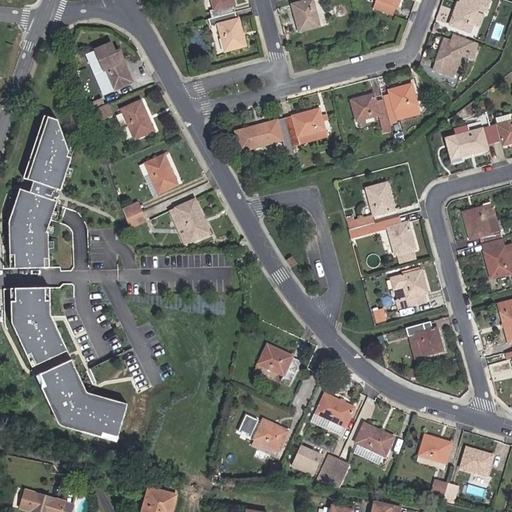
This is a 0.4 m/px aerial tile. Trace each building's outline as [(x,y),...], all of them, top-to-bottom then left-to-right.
[(210,11),(211,18),(234,11),(232,4),(233,3),(232,0),(211,0),(214,10),(210,11)] [(305,0),(305,1),(292,5),(299,32),(319,26),(312,0),(305,0)] [(399,0),(377,0),(374,9),(393,16),(399,0)] [(459,0),(450,25),(469,32),(472,25),(476,13),(477,10),(486,13),(491,1),(489,0),(459,0)] [(238,19),(236,19),(234,11),(211,18),(208,18),(210,26),(218,24),(225,50),(245,45),(238,19)] [(479,27),(483,16),(476,13),(472,25),(479,27)] [(464,46),(475,51),(478,43),(459,36),(456,44),(445,40),(437,62),(438,62),(434,71),(452,77),(455,69),(456,69),(464,46)] [(116,54),(111,44),(96,50),(113,90),(133,82),(120,52),(116,54)] [(388,90),(389,94),(382,96),(383,100),(384,104),(390,126),(397,124),(396,119),(393,111),(416,104),(411,84),(388,90)] [(378,115),(382,133),(391,131),(390,126),(384,104),(376,106),(375,102),(373,94),(350,100),(355,120),(378,115)] [(105,105),(102,98),(87,104),(90,112),(105,105)] [(154,131),(141,101),(122,109),(135,139),(154,131)] [(113,115),(108,104),(105,105),(90,112),(93,123),(99,121),(113,115)] [(396,119),(418,113),(416,104),(393,111),(396,119)] [(324,129),(319,109),(284,118),(292,146),(299,144),(297,136),(324,129)] [(495,118),(497,125),(490,127),(494,143),(501,141),(502,145),(511,142),(511,120),(511,121),(509,115),(495,118)] [(46,232),(57,202),(53,201),(54,198),(57,198),(57,196),(57,194),(56,193),(57,190),(60,191),(71,158),(67,157),(68,152),(57,121),(44,116),(23,179),(33,182),(29,193),(20,190),(9,222),(10,255),(15,255),(15,269),(44,268),(44,254),(48,254),(48,232),(46,232)] [(292,146),(284,118),(236,132),(241,151),(282,140),(286,155),(294,153),(292,146)] [(96,131),(103,129),(99,121),(93,123),(96,131)] [(485,145),(494,143),(490,127),(481,129),(479,123),(453,130),(460,156),(486,149),(485,145)] [(299,144),(326,137),(324,129),(297,136),(299,144)] [(436,145),(434,136),(427,138),(429,147),(436,145)] [(387,142),(390,150),(396,148),(394,140),(387,142)] [(164,155),(145,163),(150,174),(158,193),(177,184),(164,155)] [(144,176),(153,195),(158,193),(150,174),(144,176)] [(394,210),(387,183),(366,188),(373,215),(394,210)] [(210,233),(195,199),(175,208),(190,242),(210,233)] [(142,211),(138,202),(122,209),(125,219),(142,211)] [(469,239),(479,236),(481,244),(502,238),(493,204),(462,212),(469,239)] [(184,244),(190,242),(175,208),(169,211),(184,244)] [(129,229),(147,221),(142,211),(125,219),(129,229)] [(374,223),(372,215),(354,220),(347,222),(349,230),(366,225),(374,223)] [(402,224),(400,216),(394,218),(396,225),(402,224)] [(396,225),(394,218),(374,223),(366,225),(349,230),(351,238),(368,234),(388,229),(395,254),(415,248),(408,222),(402,224),(396,225)] [(490,278),(511,272),(502,238),(481,244),(490,278)] [(290,267),(295,264),(291,257),(286,260),(290,267)] [(419,303),(417,295),(423,293),(426,292),(420,270),(391,278),(400,309),(419,303)] [(45,288),(15,289),(16,303),(12,303),(13,325),(33,367),(68,352),(50,315),(50,301),(45,302),(45,288)] [(419,303),(425,302),(423,293),(417,295),(419,303)] [(508,343),(511,342),(511,343),(511,298),(498,303),(500,312),(508,343)] [(386,323),(382,310),(372,312),(375,325),(386,323)] [(425,331),(422,323),(406,328),(410,342),(416,340),(421,357),(443,350),(436,327),(425,331)] [(410,342),(415,358),(421,357),(416,340),(410,342)] [(301,361),(268,345),(259,363),(283,375),(281,380),(289,384),(301,361)] [(127,404),(89,394),(72,360),(41,376),(47,388),(43,390),(62,426),(104,438),(105,434),(118,437),(127,404)] [(47,388),(41,376),(37,378),(43,390),(47,388)] [(354,408),(324,395),(315,414),(316,414),(345,427),(354,408)] [(341,434),(345,427),(316,414),(313,421),(341,434)] [(288,431),(264,420),(261,425),(258,423),(259,421),(247,415),(239,432),(242,434),(243,432),(248,435),(247,436),(251,438),(254,430),(258,432),(255,438),(279,449),(288,431)] [(365,424),(356,442),(359,443),(383,455),(384,455),(393,437),(365,424)] [(118,437),(105,434),(104,438),(117,442),(118,437)] [(450,443),(426,435),(420,455),(444,463),(450,443)] [(276,457),(279,449),(255,438),(251,446),(276,457)] [(378,465),(383,455),(359,443),(354,453),(378,465)] [(292,466),(313,476),(323,457),(301,447),(292,466)] [(461,467),(470,470),(486,475),(492,455),(467,448),(461,467)] [(329,455),(317,479),(328,485),(339,460),(329,455)] [(442,469),(444,463),(420,455),(418,462),(442,469)] [(340,486),(349,465),(339,460),(328,485),(340,486)] [(273,462),(264,482),(273,481),(281,466),(273,462)] [(221,470),(214,469),(211,482),(219,482),(221,470)] [(468,477),(484,482),(486,475),(470,470),(468,477)] [(447,483),(434,479),(428,500),(437,502),(442,503),(447,483)] [(165,492),(149,488),(142,511),(172,511),(179,486),(168,483),(165,492)] [(453,505),(458,486),(447,483),(442,503),(453,505)] [(19,509),(31,511),(62,511),(65,502),(25,490),(19,509)] [(68,511),(71,504),(65,502),(62,511),(68,511)]
